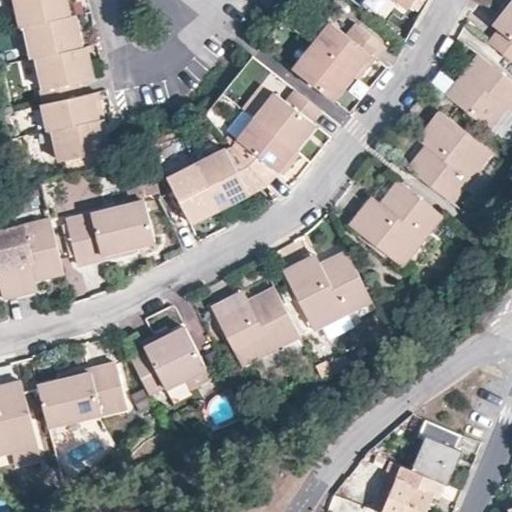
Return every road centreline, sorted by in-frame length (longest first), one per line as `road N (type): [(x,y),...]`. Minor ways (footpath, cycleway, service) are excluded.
road 1 (residential): [(449,0),(391,96),(286,220),(109,313),(0,341)]
road 2 (residential): [(511,337),(466,355),(384,411),(293,511)]
road 3 (residential): [(108,0),(125,84),(180,78),(235,15),(232,0)]
